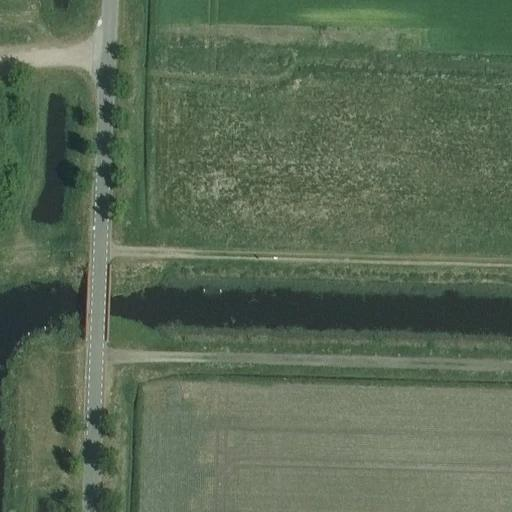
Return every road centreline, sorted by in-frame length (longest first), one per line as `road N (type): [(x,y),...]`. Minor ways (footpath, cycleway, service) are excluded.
road 1 (unclassified): [(90,511),(108,0)]
road 2 (track): [(95,354),(511,370)]
road 3 (track): [(511,266),(99,253)]
